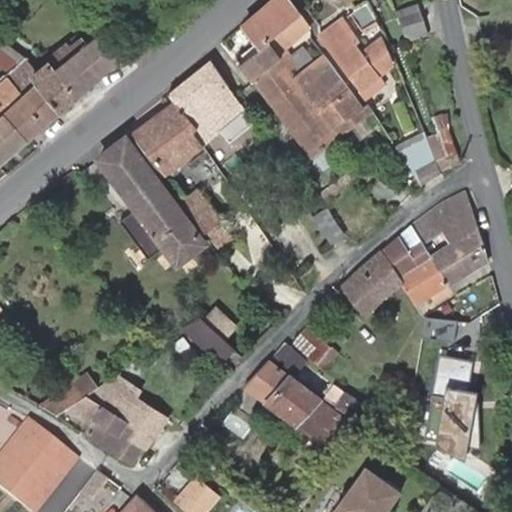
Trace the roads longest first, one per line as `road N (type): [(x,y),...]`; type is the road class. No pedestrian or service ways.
road 1 (residential): [(487,152),(348,265),(130,467)]
road 2 (tertiary): [(251,0),(0,209)]
road 3 (unclassified): [(454,0),(487,152)]
road 4 (residential): [(130,467),(0,394)]
road 5 (unclassified): [(487,152),(511,287)]
